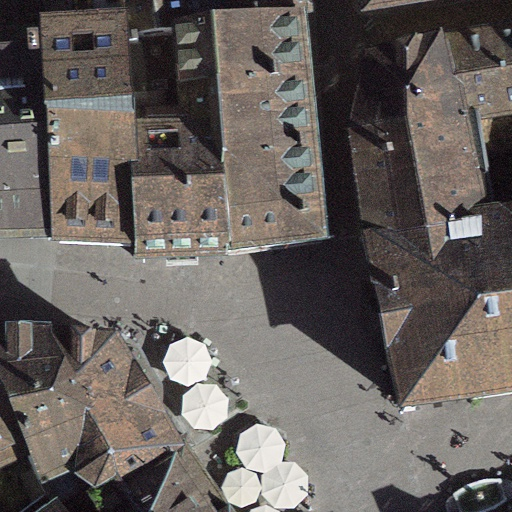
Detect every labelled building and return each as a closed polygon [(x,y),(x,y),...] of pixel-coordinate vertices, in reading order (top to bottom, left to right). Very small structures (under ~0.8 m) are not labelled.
[(0,0),(0,240),(47,239),(36,40),(33,0),(0,0)] [(120,0),(33,0),(36,40),(47,239),(132,243),(137,242),(135,140),(128,45),(127,39),(123,40),(121,4),(120,0)] [(120,0),(121,4),(123,40),(127,39),(128,45),(175,39),(175,36),(301,22),(298,0),(297,0),(120,0)] [(364,0),(367,10),(383,8),(427,0),(364,0)] [(301,22),(175,36),(175,39),(177,90),(207,88),(216,123),(224,258),(319,245),(301,22)] [(462,142),(511,133),(511,36),(438,49),(455,123),(459,122),(462,142)] [(135,140),(137,242),(132,243),(132,261),(140,261),(140,260),(224,258),(216,123),(207,88),(177,90),(175,39),(128,45),(135,140)] [(370,245),(365,246),(365,250),(477,228),(462,142),(459,122),(455,123),(438,49),(371,68),(354,136),(370,245)] [(511,221),(477,228),(365,250),(368,263),(371,262),(372,267),(373,283),(370,284),(378,315),(381,314),(386,336),(383,337),(400,415),(412,413),(411,407),(511,392),(511,221)] [(36,486),(40,484),(56,511),(74,511),(93,500),(93,494),(114,484),(110,475),(112,473),(46,344),(0,340),(0,390),(24,448),(22,450),(36,486)] [(114,484),(129,505),(180,471),(172,458),(112,356),(120,352),(117,343),(106,343),(106,348),(46,344),(112,473),(110,475),(114,484)] [(0,459),(22,450),(24,448),(0,390),(0,459)] [(56,511),(40,484),(36,486),(22,450),(0,459),(0,511),(56,511)] [(208,511),(180,471),(129,505),(127,507),(130,511),(208,511)] [(74,511),(130,511),(127,507),(129,505),(114,484),(93,494),(93,500),(74,511)]
